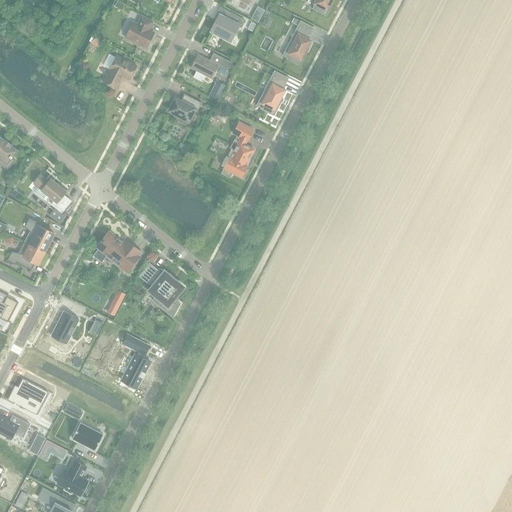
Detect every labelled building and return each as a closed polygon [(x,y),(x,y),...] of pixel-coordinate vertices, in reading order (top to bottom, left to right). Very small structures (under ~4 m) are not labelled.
[(323,14),(325,15),(331,3),(329,2),(330,0),(316,0),(312,9),(323,14)] [(218,15),(210,30),(230,41),(238,26),(241,27),(244,20),(227,11),(223,17),(218,15)] [(254,13),(251,19),(258,22),(261,16),(254,13)] [(149,30),(153,22),(141,16),(137,24),(133,22),(125,37),(146,48),(154,33),(149,30)] [(263,16),(259,23),(265,27),(269,19),(263,16)] [(297,63),(299,65),(305,53),(303,52),(309,41),(307,39),(313,27),(300,20),(282,55),(286,58),(286,59),(297,65),(297,63)] [(90,42),(96,49),(102,44),(96,37),(92,35),(89,41),(90,42)] [(201,81),(204,75),(211,78),(215,69),(225,74),(231,63),(213,54),(210,60),(198,54),(191,68),(197,71),(193,77),(201,81)] [(123,76),(129,79),(137,66),(116,55),(109,69),(110,69),(103,82),(116,89),(123,76)] [(81,61),(77,69),(85,73),(89,65),(81,61)] [(255,61),(252,66),(258,70),(261,64),(255,61)] [(271,114),(273,115),(279,103),(277,102),(283,91),(281,89),(287,77),(274,70),(256,105),(260,108),(260,109),(271,115),(271,114)] [(217,81),(213,88),(221,92),(225,85),(217,81)] [(215,91),(211,97),(217,100),(220,94),(215,91)] [(169,111),(180,116),(179,118),(185,121),(186,120),(188,121),(194,109),(197,110),(201,103),(184,94),(179,104),(173,101),(169,111)] [(221,173),(229,177),(232,172),(241,177),(242,175),(244,174),(246,169),(246,167),(247,166),(246,165),(254,149),(244,145),(247,140),(253,129),(239,122),(233,133),(240,137),(238,141),(234,139),(230,148),(234,150),(230,157),(229,157),(221,173)] [(0,163),(7,169),(14,159),(11,157),(16,151),(9,145),(10,144),(5,141),(0,137),(0,163)] [(43,199),(47,194),(54,200),(51,204),(61,213),(71,201),(63,195),(66,191),(50,179),(41,190),(38,187),(34,192),(43,199)] [(14,198),(17,193),(11,190),(8,195),(14,198)] [(24,242),(44,252),(50,241),(47,239),(51,232),(36,224),(37,222),(29,218),(24,226),(30,231),(24,242)] [(127,272),(139,256),(141,252),(128,242),(125,245),(108,231),(96,247),(98,249),(94,255),(101,262),(106,255),(127,272)] [(38,264),(44,252),(24,242),(18,253),(11,251),(7,260),(15,264),(16,262),(31,270),(35,262),(38,264)] [(173,317),(180,303),(174,298),(183,287),(164,271),(161,276),(158,273),(159,271),(149,263),(139,276),(149,284),(150,283),(152,286),(148,290),(167,306),(164,310),(173,317)] [(118,290),(114,297),(122,301),(126,294),(118,290)] [(0,299),(0,316),(8,321),(18,301),(7,295),(4,302),(0,299)] [(63,312),(51,335),(66,343),(79,320),(63,312)] [(95,320),(89,332),(96,336),(102,323),(95,320)] [(135,354),(123,377),(138,385),(150,362),(139,356),(141,353),(144,354),(148,346),(130,336),(126,345),(138,351),(136,354),(135,354)] [(13,389),(7,399),(25,409),(29,401),(39,406),(47,391),(22,378),(16,390),(13,389)] [(67,404),(63,411),(69,414),(73,407),(67,404)] [(0,415),(0,432),(11,438),(15,432),(23,437),(30,424),(13,415),(10,420),(0,415)] [(103,435),(80,423),(72,438),(95,450),(103,435)] [(47,440),(38,456),(46,460),(50,452),(63,458),(67,450),(54,444),(47,440)] [(0,461),(4,463),(11,449),(0,443),(0,461)] [(86,467),(74,461),(69,471),(65,469),(57,484),(65,488),(64,490),(71,493),(72,491),(80,496),(88,481),(81,477),(86,467)] [(43,488),(38,498),(45,501),(46,499),(54,503),(49,511),(71,511),(72,511),(66,508),(70,502),(43,488)]
